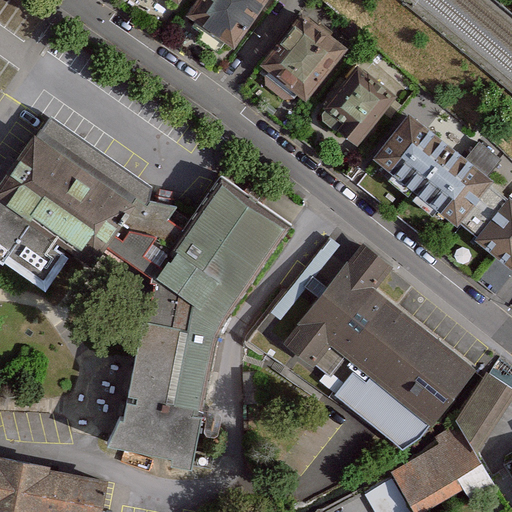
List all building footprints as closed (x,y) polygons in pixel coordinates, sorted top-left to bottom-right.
[(197,0),(186,15),(195,21),(191,27),(203,35),(198,41),(217,54),(225,43),(234,48),(268,0),(197,0)] [(302,13),(260,67),(268,73),(261,83),(290,105),(297,96),(306,103),(349,49),(302,13)] [(339,92),(325,109),(326,110),(323,114),(322,122),(335,132),(341,132),(360,147),(398,99),(359,68),(348,81),(342,77),(333,87),(339,92)] [(414,117),(379,160),(457,223),(460,218),(489,181),(492,179),(488,177),(499,164),(474,144),(463,157),(414,117)] [(0,263),(3,259),(41,283),(58,258),(51,254),(56,247),(92,270),(105,251),(153,283),(123,419),(105,454),(173,467),(172,475),(192,478),(217,340),(289,232),(218,184),(185,233),(168,221),(176,210),(150,204),(152,193),(136,181),(121,171),(101,157),(51,122),(38,141),(34,138),(16,166),(0,188),(0,263)] [(489,181),(460,218),(511,259),(511,193),(510,192),(508,195),(489,181)] [(363,246),(283,347),(331,384),(349,361),(380,385),(358,412),(406,450),(430,427),(477,368),(379,290),(394,271),(363,246)] [(479,458),(511,404),(511,390),(491,378),(460,428),(479,458)] [(472,505),(498,488),(479,458),(460,428),(440,450),(397,482),(413,510),(458,482),(472,505)] [(0,468),(0,508),(23,511),(101,511),(105,489),(106,486),(0,468)] [(370,496),(379,511),(406,511),(390,484),(370,496)] [(115,511),(118,491),(105,489),(101,511),(115,511)]
